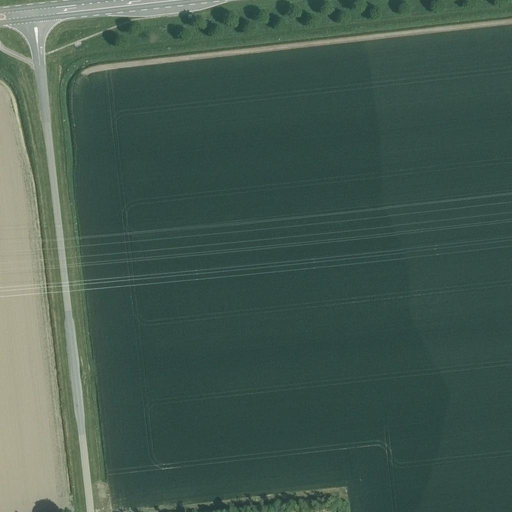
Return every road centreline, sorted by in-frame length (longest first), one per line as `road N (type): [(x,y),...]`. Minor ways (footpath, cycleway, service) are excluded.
road 1 (unclassified): [(86,511),(33,14)]
road 2 (primary): [(33,14),(160,0)]
